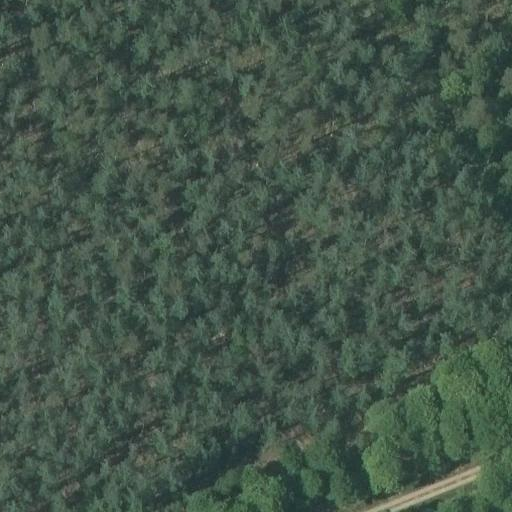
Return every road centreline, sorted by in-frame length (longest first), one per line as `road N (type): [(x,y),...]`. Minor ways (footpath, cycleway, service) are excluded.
road 1 (track): [(367,0),(511,265)]
road 2 (track): [(383,511),(511,458)]
